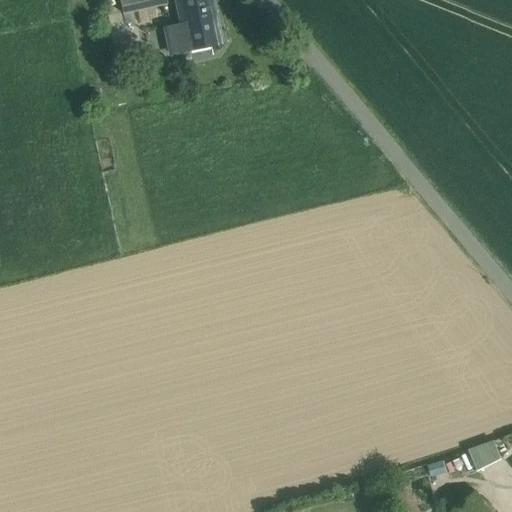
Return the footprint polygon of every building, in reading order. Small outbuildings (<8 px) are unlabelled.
[(119,0),(122,13),(166,4),(164,0),(119,0)] [(187,49),(218,42),(209,0),(176,0),(182,25),(187,49)] [(171,52),(187,49),(182,25),(165,29),(171,52)] [(495,441),(470,450),(479,471),(503,459),(495,441)] [(493,511),(475,491),(451,511),(493,511)]
